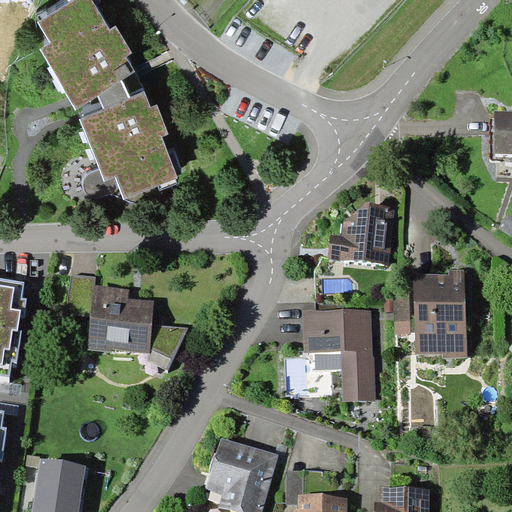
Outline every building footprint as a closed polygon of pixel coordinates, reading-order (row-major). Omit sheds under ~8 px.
[(135,66),(95,0),(53,0),(20,20),(70,104),(135,66)] [(177,176),(141,84),(71,112),(107,204),(177,176)] [(511,122),(496,123),(496,166),(511,165),(511,122)] [(386,272),(390,217),(363,215),(341,231),(340,243),(326,242),(324,267),(386,272)] [(511,217),(509,215),(499,229),(511,238),(511,217)] [(462,274),(410,276),(414,365),(465,363),(462,274)] [(0,389),(11,391),(29,291),(0,285),(0,389)] [(154,299),(92,294),(86,359),(148,365),(154,299)] [(370,316),(301,320),(303,358),(340,356),(343,408),(375,406),(370,316)] [(0,495),(12,423),(0,420),(0,495)] [(263,511),(277,461),(219,445),(202,511),(203,511),(263,511)] [(426,511),(426,489),(373,489),(372,511),(426,511)]
